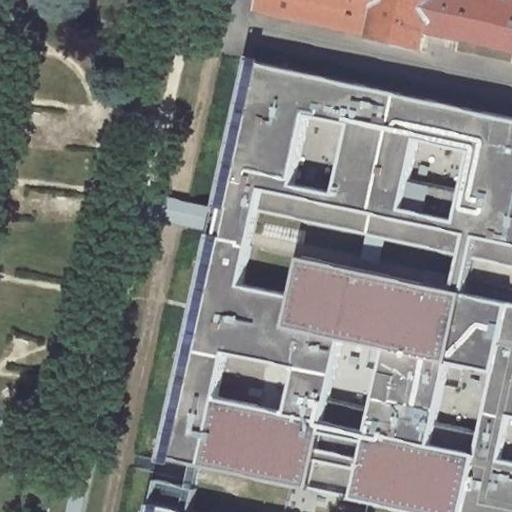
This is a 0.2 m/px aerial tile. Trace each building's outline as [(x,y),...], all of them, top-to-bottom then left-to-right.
[(511,0),(262,0),(260,9),(373,34),(373,36),(422,47),(426,28),(459,35),(511,46),(511,0)] [(293,183),(308,113),(350,122),(417,137),(472,148),(480,110),(252,59),(189,341),(226,349),(296,365),(290,389),(328,398),(341,337),(385,346),(371,407),(434,421),(448,360),(492,370),(479,431),(504,437),(509,416),(511,416),(511,302),(301,256),(293,294),(241,283),(257,211),(286,217),(293,183)] [(511,266),(511,116),(480,110),(472,148),(463,190),(408,178),(417,137),(350,122),(334,192),(293,183),(286,217),(511,266)] [(511,511),(511,460),(499,458),(504,437),(479,431),(434,421),(371,407),(328,398),(290,389),(286,411),(215,395),(226,349),(189,341),(163,456),(420,511),(511,511)] [(197,511),(151,502),(148,511),(197,511)]
